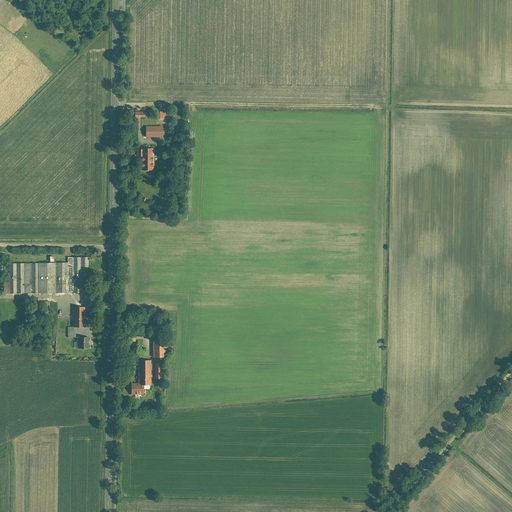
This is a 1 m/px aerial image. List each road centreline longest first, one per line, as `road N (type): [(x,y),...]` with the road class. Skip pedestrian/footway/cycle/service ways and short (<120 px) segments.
road 1 (tertiary): [(108,511),(115,0)]
road 2 (residential): [(511,374),(389,511)]
